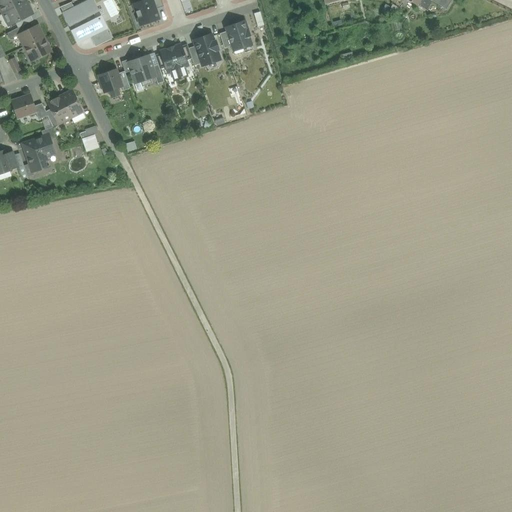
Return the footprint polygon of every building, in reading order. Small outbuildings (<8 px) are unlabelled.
[(0,0),(0,7),(3,13),(26,1),(25,0),(0,0)] [(108,29),(93,0),(88,0),(62,13),(77,44),(91,37),(107,29),(108,29)] [(142,27),(164,20),(160,7),(165,5),(163,0),(144,0),(135,3),(142,27)] [(408,0),(426,11),(432,1),(430,0),(408,0)] [(452,0),(432,0),(432,1),(446,10),(452,0)] [(26,1),(3,13),(9,25),(15,22),(30,15),(32,14),(26,1)] [(386,14),(390,7),(385,4),(381,12),(386,14)] [(397,7),(392,5),(387,15),(392,18),(397,7)] [(260,12),(254,14),(258,27),(264,25),(260,12)] [(30,15),(15,22),(18,28),(23,25),(33,20),(30,15)] [(245,21),(232,25),(233,28),(226,31),(226,32),(231,46),(233,52),(234,51),(235,53),(236,54),(243,52),(243,50),(242,48),(252,45),(249,37),(251,37),(245,21)] [(18,28),(7,33),(10,39),(19,35),(18,35),(26,31),(23,25),(18,28)] [(26,31),(18,35),(19,35),(24,47),(44,37),(38,25),(26,31)] [(91,37),(96,47),(112,39),(107,29),(91,37)] [(226,32),(219,34),(224,48),(231,46),(226,32)] [(212,34),(199,39),(200,41),(194,43),(195,46),(200,61),(201,61),(208,59),(209,63),(220,60),(217,50),(218,50),(216,41),(214,41),(212,34)] [(44,37),(24,47),(28,54),(31,53),(34,59),(51,51),(44,37)] [(181,45),(160,52),(161,54),(165,67),(167,73),(172,71),(175,81),(187,77),(184,67),(188,66),(186,60),(182,47),(181,45)] [(188,48),(187,45),(182,47),(186,60),(192,58),(188,48)] [(195,46),(188,48),(192,58),(194,65),(201,63),(201,61),(200,61),(195,46)] [(354,58),(352,52),(342,55),(344,61),(354,58)] [(165,67),(161,54),(155,56),(158,65),(160,69),(165,67)] [(152,67),(149,56),(128,63),(131,71),(134,80),(141,78),(143,85),(150,82),(149,79),(155,77),(156,77),(152,67)] [(20,70),(14,58),(8,61),(14,73),(20,70)] [(127,60),(122,62),(125,71),(125,73),(131,71),(128,63),(127,60)] [(160,69),(158,65),(152,67),(156,77),(155,77),(158,84),(164,82),(160,69)] [(116,70),(98,76),(104,92),(109,91),(112,97),(119,95),(117,88),(122,86),(118,74),(116,70)] [(125,71),(118,74),(122,86),(123,91),(130,88),(125,73),(125,71)] [(72,90),(60,96),(71,117),(82,112),(72,90)] [(30,95),(11,101),(14,108),(12,111),(15,113),(17,118),(36,112),(34,106),(30,95)] [(71,117),(60,96),(48,102),(51,109),(58,124),(59,124),(71,117)] [(246,103),(248,109),(254,107),(252,101),(246,103)] [(42,103),(34,106),(36,112),(38,119),(47,116),(45,111),(42,103)] [(58,124),(51,109),(45,111),(47,116),(53,127),(59,124),(58,124)] [(82,139),(94,134),(98,133),(96,126),(85,130),(86,131),(79,133),(82,139)] [(53,127),(41,131),(43,137),(48,135),(50,140),(57,137),(53,127)] [(94,134),(82,139),(86,152),(99,148),(94,134)] [(43,137),(23,143),(29,163),(32,172),(33,172),(49,166),(46,156),(54,153),(50,140),(48,135),(43,137)] [(106,148),(101,150),(105,158),(109,157),(106,148)] [(4,150),(0,151),(0,174),(11,170),(10,169),(5,154),(4,150)] [(13,151),(5,154),(10,169),(18,166),(14,155),(13,151)] [(20,153),(14,155),(18,166),(22,179),(28,177),(24,165),(20,153)] [(29,163),(24,165),(28,177),(34,175),(33,172),(32,172),(29,163)]
